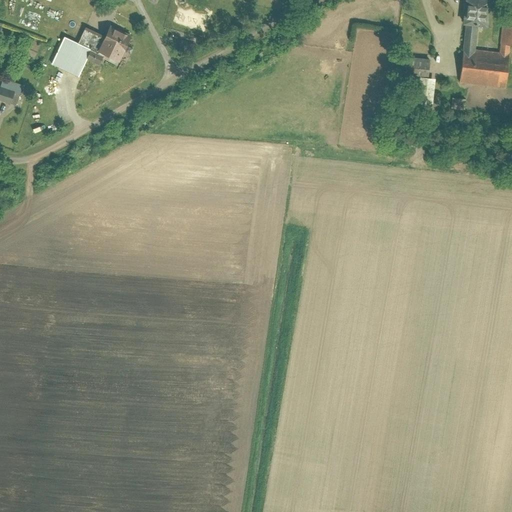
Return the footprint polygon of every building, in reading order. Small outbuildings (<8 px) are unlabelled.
[(491,0),(462,0),(461,11),(464,11),(463,23),(466,24),(460,84),(507,89),(511,46),(511,45),(511,20),(504,20),(501,51),(478,49),(480,28),(489,28),(491,0)] [(97,50),(104,34),(85,25),(77,41),(90,47),(97,50)] [(104,34),(97,50),(118,60),(130,34),(109,25),(104,34)] [(64,35),(51,63),(77,75),(90,47),(77,41),(64,35)] [(188,53),(191,42),(179,38),(176,50),(188,53)] [(90,53),(83,66),(95,72),(101,59),(90,53)] [(432,57),(412,55),(410,75),(419,76),(415,112),(432,114),(436,78),(430,78),(432,57)] [(80,74),(92,79),(95,72),(83,66),(80,74)] [(23,84),(3,78),(0,86),(0,87),(14,91),(20,93),(23,84)] [(0,97),(11,101),(14,91),(0,87),(0,97)] [(468,100),(453,98),(452,110),(467,112),(468,100)]
